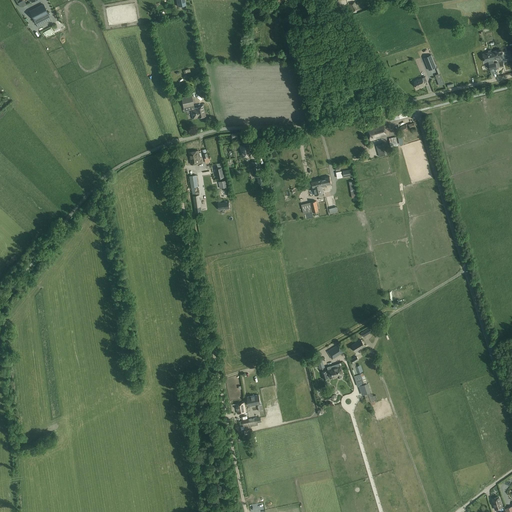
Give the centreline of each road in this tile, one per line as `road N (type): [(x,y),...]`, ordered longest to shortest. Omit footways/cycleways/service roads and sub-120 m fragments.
road 1 (track): [(245,511),(168,143)]
road 2 (track): [(431,511),(372,347),(396,312),(384,310),(315,350),(296,348)]
road 3 (unclassified): [(168,143),(221,128),(321,126),(410,100)]
road 4 (unclassified): [(465,270),(410,100)]
road 5 (unclassified): [(511,415),(465,270)]
road 6 (unclassified): [(168,143),(107,174),(64,222)]
road 7 (unclassified): [(410,100),(337,0)]
